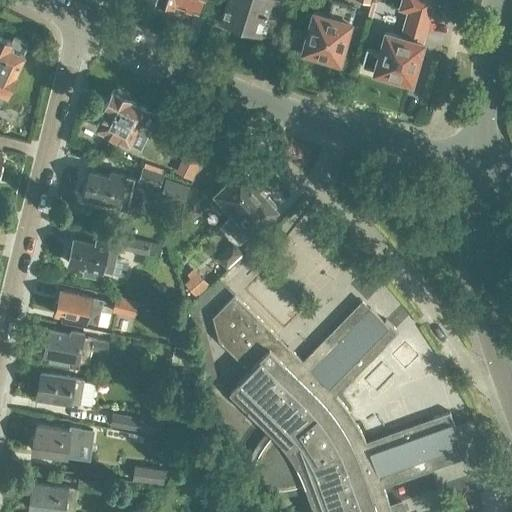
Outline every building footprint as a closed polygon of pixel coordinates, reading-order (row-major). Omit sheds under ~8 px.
[(174,6),(198,14),(202,0),(157,0),(158,0),(160,4),(169,7),(174,6)] [(260,34),(269,37),(275,20),(266,17),(271,0),(228,0),(221,23),(260,35),(260,34)] [(333,1),(329,18),(313,14),(307,34),(294,31),(290,48),(303,52),(302,54),(324,60),(326,65),(331,67),(336,64),(340,65),(351,24),(350,24),(353,14),(354,7),(333,1)] [(409,82),(412,83),(423,44),(422,44),(429,19),(413,15),(406,39),(385,34),(380,54),(367,50),(362,67),(375,71),(375,73),(378,74),(380,79),(387,81),(390,78),(397,79),(399,85),(405,86),(409,82)] [(0,103),(1,104),(6,94),(7,92),(14,91),(18,82),(15,76),(16,74),(15,74),(25,54),(24,53),(29,44),(14,36),(11,41),(0,35),(0,103)] [(130,143),(141,149),(157,116),(147,111),(147,110),(130,101),(131,100),(129,94),(119,89),(113,92),(105,109),(106,109),(97,128),(130,144),(130,143)] [(186,161),(199,167),(210,145),(197,139),(186,161)] [(143,168),(139,181),(160,188),(164,175),(143,168)] [(82,193),(84,196),(84,197),(117,205),(116,210),(128,213),(135,179),(124,176),(124,175),(112,172),(111,177),(90,172),(87,184),(83,186),(82,193)] [(228,208),(233,214),(258,191),(250,182),(252,181),(245,173),(243,174),(241,173),(216,195),(217,197),(210,203),(220,214),(228,208)] [(191,188),(167,179),(160,198),(184,207),(191,188)] [(267,200),(258,191),(233,214),(240,221),(233,228),(243,239),(250,232),(251,233),(276,211),(274,208),(276,207),(269,199),(267,200)] [(179,217),(188,226),(202,213),(194,204),(179,217)] [(103,272),(113,274),(128,277),(131,262),(117,259),(120,245),(109,243),(110,242),(97,239),(96,243),(75,238),(72,250),(68,252),(67,259),(70,262),(69,264),(86,268),(84,276),(100,280),(102,272),(103,272)] [(126,238),(123,250),(148,255),(150,243),(126,238)] [(218,259),(226,268),(241,255),(233,246),(218,259)] [(252,249),(242,258),(190,308),(207,376),(215,374),(199,311),(259,256),(252,249)] [(196,298),(207,287),(196,274),(184,285),(196,298)] [(54,309),(57,313),(56,316),(86,323),(86,322),(98,325),(104,301),(92,298),(92,297),(62,291),(60,300),(55,302),(54,309)] [(404,511),(402,503),(391,507),(383,487),(408,477),(409,479),(410,478),(435,468),(435,469),(462,458),(459,449),(460,449),(454,430),(456,430),(450,413),(432,419),(433,420),(367,444),(364,437),(360,430),(357,424),(353,426),(346,415),(350,413),(345,407),(341,401),(336,395),(385,345),(386,346),(399,333),(386,320),(384,322),(370,309),(370,310),(363,303),(343,323),(342,322),(341,323),(342,324),(323,343),(323,342),(322,343),(323,344),(304,363),(235,295),(219,312),(225,318),(215,328),(219,342),(249,372),(239,382),(240,383),(231,392),(248,409),(247,410),(256,419),(257,418),(274,434),(268,440),(264,446),(261,451),(257,457),(254,466),(254,468),(254,471),(254,473),(254,475),(255,478),(256,480),(257,482),(258,484),(260,485),(262,486),(264,487),(267,488),(269,489),(278,489),(285,489),(292,488),(298,487),(306,484),(312,506),(314,511),(404,511)] [(116,299),(113,312),(135,317),(138,303),(116,299)] [(50,365),(69,369),(70,361),(79,362),(88,364),(92,349),(107,352),(109,343),(84,338),(85,334),(72,331),(71,334),(50,330),(45,356),(52,357),(50,365)] [(182,346),(185,335),(171,331),(168,343),(182,346)] [(70,403),(79,404),(93,407),(97,382),(84,380),(74,379),(74,378),(42,373),(37,399),(70,404),(70,403)] [(215,374),(207,376),(211,390),(219,388),(215,374)] [(112,426),(142,431),(142,434),(160,437),(163,418),(145,416),(144,419),(114,414),(112,426)] [(33,449),(33,452),(66,457),(66,456),(77,457),(79,444),(85,444),(86,433),(81,432),(81,430),(70,428),(70,430),(38,425),(36,434),(35,434),(35,437),(32,439),(31,446),(33,449)] [(208,495),(213,487),(227,468),(197,450),(180,477),(208,495)] [(136,467),(134,480),(164,485),(165,471),(136,467)] [(79,481),(78,489),(67,487),(67,486),(34,482),(33,491),(32,491),(31,494),(29,496),(28,503),(30,505),(30,508),(55,511),(74,511),(76,501),(95,503),(97,483),(79,481)]
